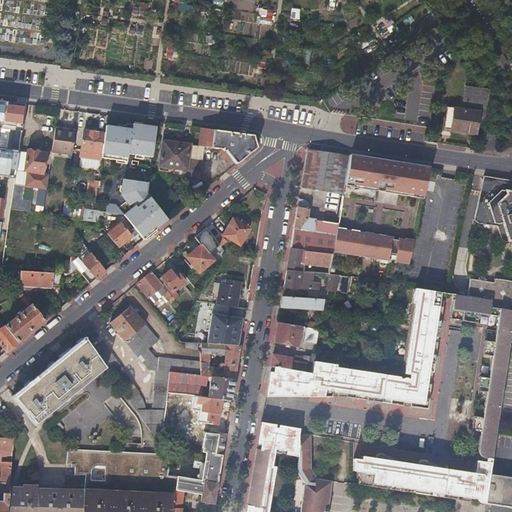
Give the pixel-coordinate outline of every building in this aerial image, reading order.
[(272,24),(273,10),(258,8),(257,22),(272,24)] [(465,86),(462,105),(485,108),(488,89),(465,86)] [(22,111),(0,107),(0,117),(14,120),(13,128),(10,127),(4,172),(14,173),(22,111)] [(441,134),(457,137),(461,111),(445,109),(441,134)] [(461,111),(457,137),(474,140),(476,132),(482,133),(485,115),(461,111)] [(72,149),(76,124),(56,121),(53,146),(72,149)] [(102,152),(102,157),(127,161),(128,153),(152,156),(156,126),(133,122),(132,128),(106,125),(105,133),(102,152)] [(199,144),(190,143),(186,179),(199,181),(203,146),(222,149),(225,152),(224,153),(226,154),(229,152),(233,158),(237,163),(257,147),(253,135),(201,127),(199,144)] [(102,152),(105,133),(84,129),(81,148),(102,152)] [(176,167),(179,142),(163,139),(160,165),(176,167)] [(190,143),(179,142),(176,167),(175,172),(186,173),(185,179),(186,179),(190,143)] [(338,223),(349,155),(307,148),(301,186),(327,190),(322,220),(338,223)] [(27,150),(24,171),(42,174),(45,152),(27,150)] [(374,159),(349,155),(344,185),(352,187),(353,184),(360,185),(360,187),(375,189),(375,190),(383,192),(383,191),(414,195),(415,194),(423,195),(429,167),(395,162),(395,164),(374,161),(374,159)] [(490,308),(511,310),(511,180),(498,178),(483,176),(474,220),(478,223),(483,224),(483,226),(484,228),(489,229),(491,227),(491,226),(497,226),(501,240),(506,242),(511,240),(511,281),(504,280),(494,279),(494,283),(486,281),(486,279),(484,277),(481,277),(478,278),(478,280),(470,279),(467,297),(491,300),(490,308)] [(147,192),(149,182),(125,178),(123,193),(126,197),(127,196),(135,205),(124,214),(123,215),(124,215),(144,239),(150,234),(151,230),(153,228),(155,230),(156,229),(169,219),(147,192)] [(34,187),(14,185),(11,208),(31,211),(34,187)] [(37,205),(44,206),(46,189),(40,188),(37,205)] [(309,199),(299,197),(298,200),(297,207),(308,209),(309,199)] [(123,215),(124,214),(117,204),(107,203),(106,212),(123,215)] [(332,253),(338,223),(322,220),(307,218),(309,209),(308,209),(297,207),(290,247),(332,253)] [(92,221),(94,210),(85,208),(83,220),(92,221)] [(60,230),(62,216),(43,213),(41,226),(60,230)] [(248,228),(240,223),(234,219),(224,234),(240,244),(249,229),(248,228)] [(242,219),(240,223),(248,228),(251,224),(242,219)] [(107,234),(118,247),(131,236),(121,223),(107,234)] [(345,229),(337,227),(333,251),(340,253),(340,251),(347,252),(347,254),(354,255),(354,253),(361,255),(361,256),(367,257),(368,256),(375,257),(374,258),(381,259),(381,258),(403,261),(402,263),(409,264),(414,239),(405,238),(404,239),(399,238),(398,240),(392,239),(392,237),(386,237),(386,235),(378,234),(378,235),(373,234),(373,233),(365,232),(364,233),(359,232),(359,231),(351,229),(351,231),(345,230),(345,229)] [(216,240),(213,235),(186,257),(200,273),(216,260),(212,254),(222,246),(221,245),(216,240)] [(221,236),(216,240),(221,245),(226,241),(221,236)] [(286,270),(301,271),(302,266),(330,269),(332,253),(290,247),(288,258),(286,270)] [(97,278),(106,271),(92,253),(90,251),(87,254),(88,256),(83,261),(97,278)] [(44,258),(37,257),(35,270),(42,271),(44,258)] [(170,269),(158,279),(163,285),(167,290),(174,299),(177,297),(173,291),(185,281),(179,274),(176,276),(170,269)] [(301,271),(286,270),(285,278),(284,283),(326,286),(328,274),(301,271)] [(52,287),(53,273),(35,272),(21,271),(20,284),(52,287)] [(158,279),(152,271),(145,277),(137,284),(148,298),(163,285),(158,279)] [(336,293),(339,275),(329,274),(326,291),(336,293)] [(230,306),(237,307),(241,282),(226,280),(226,284),(220,283),(217,304),(230,306)] [(437,301),(438,292),(411,288),(399,368),(409,369),(407,381),(405,378),(404,378),(402,378),(400,379),(400,380),(383,377),(383,373),(372,372),(367,401),(400,406),(401,402),(408,403),(407,407),(426,409),(429,385),(425,384),(426,378),(427,372),(430,372),(431,372),(441,301),(437,301)] [(171,301),(174,299),(167,290),(162,294),(167,301),(169,299),(171,301)] [(28,309),(33,305),(23,293),(18,296),(28,309)] [(511,317),(511,310),(490,308),(491,300),(467,297),(453,295),(451,309),(462,311),(461,313),(460,321),(463,321),(465,310),(511,317)] [(280,307),(322,310),(324,299),(320,299),(282,296),(281,299),(281,300),(280,307)] [(230,306),(217,304),(214,303),(213,310),(223,312),(228,315),(228,316),(230,306)] [(31,332),(45,321),(33,305),(28,309),(5,326),(18,343),(31,332)] [(211,306),(199,305),(195,339),(207,340),(211,306)] [(170,372),(201,376),(201,363),(156,357),(149,349),(159,341),(130,306),(111,323),(150,369),(157,370),(154,391),(155,391),(153,409),(146,410),(141,398),(138,394),(139,393),(103,342),(93,349),(106,368),(155,438),(161,438),(167,393),(170,372)] [(511,330),(511,327),(511,317),(465,310),(463,321),(475,323),(476,315),(476,313),(497,316),(496,327),(511,330)] [(222,317),(221,315),(212,313),(207,344),(235,346),(239,320),(222,317)] [(495,331),(496,327),(497,316),(476,313),(476,315),(495,318),(492,342),(493,342),(495,331)] [(235,346),(238,346),(242,318),(221,315),(222,317),(239,320),(235,346)] [(9,350),(18,343),(5,326),(0,318),(0,328),(1,329),(0,330),(0,344),(6,352),(9,350)] [(303,342),(316,344),(319,329),(306,327),(277,322),(274,342),(297,346),(299,332),(304,333),(303,342)] [(500,406),(511,333),(495,331),(493,342),(492,342),(484,341),(481,356),(489,358),(491,358),(488,378),(486,378),(479,377),(476,391),(484,393),(486,393),(485,404),(500,406)] [(106,368),(93,349),(86,339),(15,397),(37,424),(106,368)] [(201,376),(208,377),(211,377),(234,379),(237,365),(240,346),(238,346),(235,346),(207,344),(202,344),(202,353),(201,354),(201,363),(201,376)] [(311,373),(313,363),(314,353),(311,353),(311,356),(304,355),(303,358),(302,362),(291,361),(291,358),(272,355),(270,366),(311,373)] [(344,398),(367,401),(372,372),(313,363),(311,373),(270,366),(265,396),(344,398)] [(207,386),(208,377),(201,376),(170,372),(167,393),(178,394),(179,383),(207,386)] [(232,390),(234,379),(211,377),(208,397),(231,399),(232,390)] [(492,460),(499,409),(484,407),(482,418),(481,418),(473,417),(471,431),(478,432),(480,433),(478,447),(477,453),(479,455),(481,457),(484,459),(492,460)] [(279,456),(279,426),(278,426),(278,429),(274,429),(275,425),(260,423),(255,454),(265,455),(266,456),(279,456)] [(299,456),(299,435),(299,429),(279,426),(279,456),(293,456),(299,456)] [(217,482),(225,433),(212,432),(204,431),(202,447),(202,451),(205,452),(203,463),(202,470),(200,481),(196,480),(194,480),(193,494),(201,495),(200,502),(203,503),(205,505),(208,506),(209,504),(213,505),(213,503),(214,496),(217,482)] [(310,469),(310,436),(299,435),(299,456),(298,460),(297,470),(295,470),(295,475),(297,476),(292,511),(326,511),(331,482),(314,479),(310,469)] [(0,511),(5,511),(8,489),(11,462),(13,438),(0,437),(0,449),(3,449),(2,461),(0,482),(0,481),(0,511)] [(168,474),(170,455),(157,453),(157,451),(153,451),(143,451),(143,453),(106,451),(67,449),(66,465),(75,465),(74,476),(84,476),(83,492),(81,511),(171,511),(172,508),(174,493),(176,477),(172,476),(168,475),(168,474)] [(295,475),(295,470),(287,468),(288,460),(292,461),(293,456),(279,456),(266,456),(265,455),(255,454),(255,458),(254,463),(277,468),(279,469),(278,476),(290,477),(290,475),(295,475)] [(436,496),(440,469),(425,466),(425,464),(424,462),(423,461),(422,461),(420,461),(417,465),(397,462),(384,460),(384,459),(383,458),(383,456),(382,455),(381,454),(380,454),(379,455),(377,456),(375,459),(361,457),(360,460),(353,459),(353,470),(356,471),(358,472),(357,480),(357,485),(436,496)] [(298,460),(299,456),(293,456),(292,461),(288,460),(287,468),(295,470),(297,470),(298,460)] [(481,503),(486,503),(487,490),(488,484),(490,474),(491,463),(476,461),(474,474),(467,473),(466,480),(467,480),(466,487),(465,487),(465,488),(465,490),(465,491),(466,492),(466,493),(467,494),(468,494),(469,495),(471,495),(471,496),(477,497),(477,498),(477,499),(479,501),(481,503)] [(252,475),(250,484),(276,487),(277,476),(278,476),(279,469),(277,468),(254,463),(252,475)] [(436,496),(456,499),(457,496),(458,485),(459,482),(460,472),(440,469),(436,496)] [(467,473),(460,472),(459,482),(458,485),(457,496),(470,498),(477,499),(477,498),(477,497),(471,496),(471,495),(469,495),(468,494),(467,494),(466,493),(466,492),(465,491),(465,490),(465,488),(465,487),(466,487),(467,480),(466,480),(467,473)] [(511,477),(502,476),(490,474),(488,484),(487,490),(486,503),(497,505),(511,507),(511,477)] [(245,511),(292,511),(297,476),(295,475),(290,475),(290,477),(278,476),(277,476),(276,487),(250,484),(246,509),(246,510),(245,511)] [(184,492),(193,494),(194,480),(176,477),(174,493),(172,508),(182,509),(184,494),(184,492)] [(8,489),(5,511),(81,511),(83,492),(8,489)]
